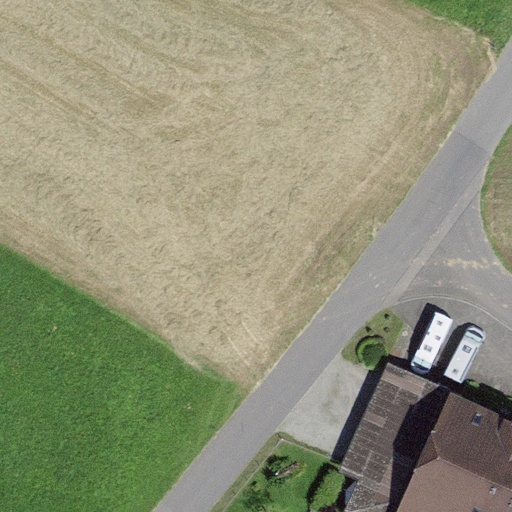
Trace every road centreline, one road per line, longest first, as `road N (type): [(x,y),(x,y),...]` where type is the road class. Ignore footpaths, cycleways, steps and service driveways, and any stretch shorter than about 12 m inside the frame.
road 1 (unclassified): [(180,511),(413,228)]
road 2 (unclassified): [(413,228),(511,79)]
road 3 (unclassified): [(511,300),(413,228)]
